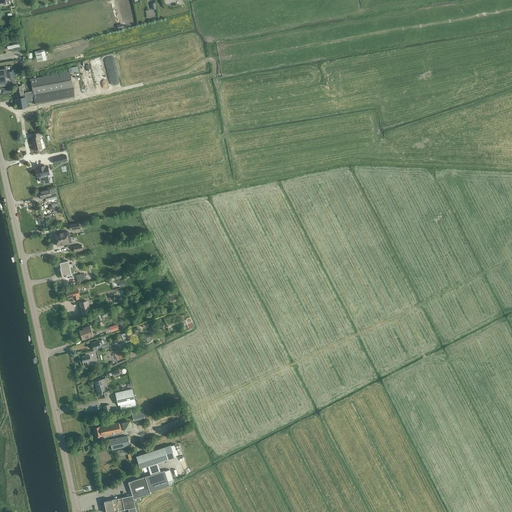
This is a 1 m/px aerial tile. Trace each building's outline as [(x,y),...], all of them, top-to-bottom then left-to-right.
[(16,47),(17,54),(14,55),(15,60),(10,61),(10,65),(16,65),(16,64),(25,63),(23,53),(24,53),(24,51),(22,46),(16,47)] [(38,50),(38,52),(35,53),(37,61),(46,59),(44,51),(44,49),(38,50)] [(15,87),(17,95),(18,95),(18,98),(15,99),(17,109),(28,107),(27,103),(34,101),(35,104),(74,96),(70,74),(78,72),(77,66),(69,68),(70,71),(30,79),(33,91),(25,93),(25,94),(24,94),(22,86),(15,87)] [(0,76),(1,77),(8,76),(8,78),(13,77),(12,71),(7,72),(6,68),(0,68),(0,76)] [(39,136),(41,136),(41,132),(32,134),(33,137),(31,138),(34,150),(42,148),(39,136)] [(66,155),(53,159),(54,164),(67,160),(66,155)] [(49,174),(48,170),(47,166),(45,167),(45,166),(40,167),(39,167),(38,167),(38,168),(36,169),(37,177),(39,176),(40,181),(44,180),(44,179),(48,178),(47,174),(49,174)] [(49,189),(40,191),(41,197),(45,196),(46,200),(56,198),(55,192),(50,193),(49,189)] [(58,202),(51,204),(54,213),(62,211),(58,202)] [(55,234),(57,240),(68,237),(67,231),(55,234)] [(71,236),(68,237),(57,240),(58,246),(72,242),(71,236)] [(63,280),(72,278),(68,261),(59,263),(61,268),(62,268),(63,271),(61,272),(63,280)] [(77,282),(92,279),(90,271),(80,273),(81,274),(76,275),(77,282)] [(67,298),(73,296),(74,299),(79,298),(78,295),(79,295),(78,289),(73,290),(66,292),(67,298)] [(89,314),(86,301),(79,303),(82,315),(89,314)] [(106,312),(93,318),(94,321),(97,320),(98,322),(106,319),(105,316),(107,315),(106,312)] [(117,324),(109,327),(111,332),(119,329),(117,324)] [(79,331),(82,340),(93,336),(90,326),(82,328),(83,329),(79,331)] [(99,340),(91,343),(94,349),(101,347),(99,340)] [(85,353),(86,355),(81,356),(82,362),(87,361),(88,365),(93,364),(93,361),(97,360),(95,350),(85,353)] [(98,394),(100,393),(101,398),(109,395),(107,390),(105,391),(102,379),(94,381),(98,394)] [(118,404),(121,403),(123,409),(135,405),(130,388),(114,392),(118,404)] [(145,418),(143,410),(132,412),(133,421),(145,418)] [(124,431),(132,429),(130,420),(122,422),(124,431)] [(102,437),(104,437),(106,436),(106,435),(120,432),(118,422),(99,426),(100,427),(94,428),(96,437),(102,436),(102,437)] [(112,450),(129,446),(127,435),(109,439),(112,450)] [(171,445),(136,456),(140,468),(175,457),(171,445)] [(150,493),(150,491),(164,487),(169,485),(164,470),(145,476),(128,482),(133,495),(112,499),(104,501),(106,511),(111,511),(128,508),(129,511),(136,511),(133,499),(150,493)]
